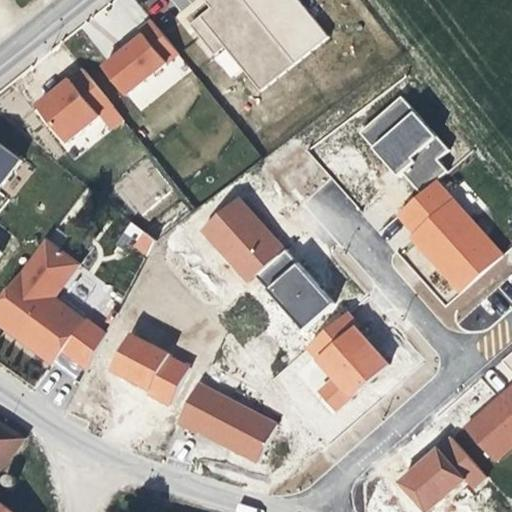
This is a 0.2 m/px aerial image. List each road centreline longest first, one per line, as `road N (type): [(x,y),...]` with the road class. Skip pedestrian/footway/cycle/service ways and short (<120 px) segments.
road 1 (residential): [(274,511),(99,457),(0,395)]
road 2 (residential): [(469,368),(315,193)]
road 3 (residential): [(297,511),(469,368)]
